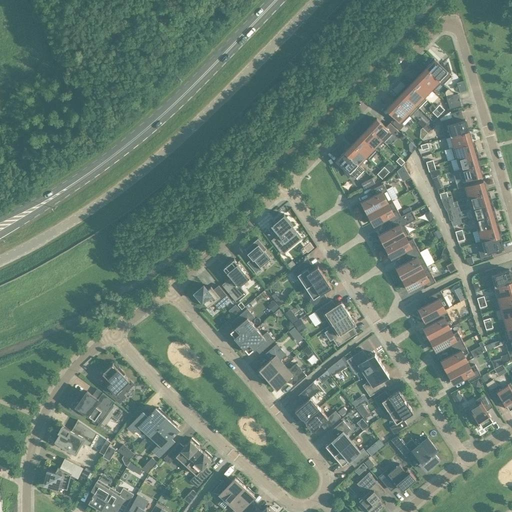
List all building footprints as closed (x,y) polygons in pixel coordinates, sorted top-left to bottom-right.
[(426,67),(444,84),(452,76),(449,73),(450,71),(448,63),(444,67),(435,59),(426,67)] [(444,84),(426,67),(423,71),(421,70),(417,74),(434,90),(442,83),(443,84),(444,84)] [(414,80),(410,83),(424,97),(432,89),(434,91),(434,90),(417,74),(413,78),(414,80)] [(424,97),(410,83),(407,87),(405,86),(401,90),(416,105),(424,97)] [(416,105),(401,90),(397,95),(398,96),(395,100),(410,115),(411,115),(408,113),(416,105)] [(448,102),(460,99),(458,93),(447,96),(448,102)] [(460,99),(448,102),(450,108),(461,105),(460,99)] [(410,115),(395,100),(386,108),(395,117),(391,121),(400,130),(404,125),(402,123),(410,115)] [(436,108),(441,113),(445,110),(440,105),(436,108)] [(441,113),(436,108),(433,112),(438,117),(441,113)] [(446,138),(469,131),(466,119),(454,123),(452,117),(441,121),(446,138)] [(369,127),(384,142),(392,133),(394,135),(399,131),(390,122),(386,127),(377,118),(369,127)] [(423,127),(428,132),(432,129),(427,124),(423,127)] [(364,129),(359,134),(376,150),(377,150),(375,148),(382,140),(384,142),(369,127),(365,130),(364,129)] [(469,131),(446,138),(451,136),(454,147),(451,147),(451,148),(472,142),(469,131)] [(376,150),(359,134),(355,138),(357,139),(353,143),(368,158),(376,150)] [(472,142),(451,148),(455,159),(477,152),(476,146),(474,147),(472,142)] [(368,158),(353,143),(345,151),(360,166),(361,166),(359,164),(366,156),(368,158)] [(337,160),(346,168),(344,170),(348,176),(351,173),(356,178),(364,170),(360,166),(345,151),(337,160)] [(479,158),(477,152),(455,159),(457,158),(460,169),(479,164),(477,158),(479,158)] [(400,157),(396,161),(401,166),(405,162),(400,157)] [(465,186),(472,184),(470,178),(482,175),(479,164),(460,169),(453,171),(458,188),(465,186)] [(384,167),(381,170),(386,175),(390,172),(384,167)] [(386,175),(381,170),(377,174),(382,179),(386,175)] [(375,183),(372,177),(362,183),(364,189),(375,183)] [(484,181),(472,184),(465,186),(469,197),(487,192),(484,181)] [(368,213),(392,200),(384,183),(371,190),(374,195),(362,202),(363,202),(368,212),(368,213)] [(489,197),(487,192),(469,197),(472,208),(492,202),(490,197),(489,197)] [(401,216),(392,200),(368,213),(369,213),(374,223),(373,223),(374,224),(386,217),(389,223),(401,216)] [(494,208),(492,202),(472,208),(475,219),(493,214),(492,208),(494,208)] [(401,216),(389,223),(392,228),(379,235),(380,235),(386,245),(385,245),(385,246),(409,233),(405,225),(416,219),(412,210),(401,216)] [(293,224),(284,214),(278,219),(277,220),(277,221),(272,224),(271,224),(280,235),(278,236),(277,235),(271,240),(282,255),(291,247),(287,243),(298,234),(298,233),(297,234),(296,232),(291,225),(292,225),(293,224)] [(495,219),(493,214),(475,219),(478,230),(498,224),(497,218),(495,219)] [(498,224),(478,230),(481,240),(476,242),(476,243),(500,236),(498,230),(500,230),(498,224)] [(409,234),(409,233),(385,246),(386,246),(391,256),(391,257),(404,250),(406,256),(419,249),(413,239),(408,241),(405,236),(409,234)] [(500,236),(476,243),(481,260),(493,256),(491,250),(503,247),(500,236)] [(258,237),(246,248),(245,247),(253,257),(247,262),(256,273),(263,268),(261,266),(271,258),(265,250),(267,248),(258,237)] [(419,249),(406,256),(409,261),(397,267),(397,268),(398,268),(403,278),(403,279),(427,266),(419,249)] [(240,285),(250,277),(234,258),(223,267),(231,277),(222,284),(237,302),(246,294),(240,285)] [(292,260),(287,264),(291,269),(296,265),(292,260)] [(305,289),(325,276),(318,266),(310,271),(303,261),(292,270),(305,289)] [(427,266),(403,279),(409,289),(408,289),(409,290),(421,283),(424,288),(436,282),(427,266)] [(498,273),(496,267),(485,271),(490,288),(511,281),(511,276),(510,269),(498,273)] [(332,287),(325,276),(305,289),(311,299),(310,300),(314,307),(327,298),(323,292),(332,287)] [(511,293),(511,281),(490,288),(495,287),(498,297),(511,293)] [(201,300),(202,301),(203,301),(208,307),(214,303),(219,309),(230,299),(219,285),(214,289),(211,286),(208,289),(204,284),(195,292),(196,294),(194,295),(200,301),(201,300)] [(441,290),(429,297),(431,302),(419,309),(420,309),(425,319),(425,320),(434,316),(446,309),(450,307),(441,290)] [(250,306),(261,295),(258,292),(247,303),(250,306)] [(511,304),(511,293),(498,297),(501,308),(511,304)] [(331,324),(349,312),(341,301),(334,306),(332,306),(329,301),(315,311),(322,322),(325,320),(329,321),(331,324)] [(511,316),(511,304),(501,308),(504,319),(511,316)] [(301,305),(286,313),(290,320),(305,312),(301,305)] [(238,344),(256,328),(250,321),(255,317),(247,308),(234,319),(239,324),(230,332),(235,337),(233,339),(238,344)] [(446,309),(434,316),(437,321),(424,327),(424,328),(425,328),(431,338),(430,338),(430,339),(451,328),(450,327),(450,328),(447,322),(452,320),(446,309)] [(349,312),(331,324),(326,328),(328,330),(325,332),(331,340),(333,338),(338,346),(352,337),(348,331),(348,329),(356,323),(355,322),(357,321),(353,315),(351,316),(349,312)] [(279,340),(282,345),(292,338),(297,345),(304,340),(293,325),(284,331),(287,335),(279,340)] [(256,328),(238,344),(242,349),(244,347),(249,353),(257,346),(262,351),(275,340),(267,331),(263,335),(256,328)] [(451,328),(430,339),(431,338),(436,349),(436,350),(448,343),(451,348),(463,342),(458,331),(453,334),(450,328),(451,328)] [(499,341),(503,354),(508,353),(504,340),(499,341)] [(463,342),(451,348),(454,354),(442,360),(442,361),(443,360),(448,371),(447,371),(448,371),(468,361),(468,360),(467,361),(464,355),(469,352),(463,342)] [(268,378),(284,365),(281,361),(282,359),(286,354),(277,343),(266,353),(271,359),(260,368),(268,378)] [(481,343),(470,346),(472,354),(483,352),(481,343)] [(366,375),(382,364),(378,358),(375,354),(375,353),(368,358),(366,357),(361,350),(346,360),(355,374),(360,371),(364,372),(366,375)] [(468,361),(448,371),(448,372),(448,371),(454,382),(453,382),(453,383),(466,376),(469,381),(481,375),(475,364),(470,367),(468,361)] [(119,365),(117,367),(113,363),(103,373),(112,382),(109,385),(108,384),(103,389),(106,392),(120,403),(127,396),(124,393),(133,384),(124,374),(126,372),(119,365)] [(284,365),(268,378),(277,388),(288,379),(293,385),(306,374),(296,363),(290,368),(287,368),(284,365)] [(382,364),(366,375),(368,378),(367,382),(363,385),(370,396),(385,386),(382,382),(382,380),(389,375),(386,371),(386,370),(382,364)] [(502,388),(493,379),(486,384),(497,402),(502,399),(510,410),(511,408),(511,385),(510,383),(502,388)] [(313,381),(298,395),(304,402),(295,410),(302,418),(303,418),(305,420),(319,407),(311,397),(320,389),(313,381)] [(389,412),(405,401),(404,399),(405,399),(399,390),(389,396),(385,391),(374,398),(378,404),(382,401),(389,412)] [(87,391),(82,399),(80,397),(76,403),(78,404),(77,405),(88,413),(87,414),(100,423),(107,413),(102,410),(105,406),(110,409),(115,402),(103,392),(98,399),(87,391)] [(475,400),(476,405),(469,410),(475,420),(478,419),(483,427),(493,421),(486,409),(492,405),(485,394),(475,400)] [(407,403),(405,401),(389,412),(396,423),(390,427),(394,434),(407,425),(403,418),(413,412),(408,403),(407,403)] [(151,435),(167,417),(156,407),(153,410),(151,411),(151,412),(148,416),(143,411),(128,427),(134,432),(140,425),(151,435)] [(328,417),(319,407),(305,420),(306,422),(313,431),(320,424),(325,430),(341,417),(335,410),(328,417)] [(178,428),(167,417),(151,435),(160,443),(153,450),(159,456),(174,440),(170,437),(174,433),(175,433),(176,431),(178,428)] [(63,425),(61,429),(60,431),(61,431),(56,440),(68,447),(67,448),(73,451),(74,450),(76,451),(81,443),(83,444),(84,443),(90,446),(97,433),(78,419),(72,430),(63,425)] [(334,455),(351,440),(346,434),(351,429),(343,420),(333,429),(338,435),(326,445),(334,455)] [(388,436),(383,426),(376,429),(380,439),(388,436)] [(402,439),(395,444),(405,457),(414,450),(422,460),(420,462),(426,470),(428,469),(429,470),(435,465),(434,464),(439,459),(433,452),(437,449),(428,437),(418,446),(412,439),(406,444),(402,439)] [(186,465),(201,449),(198,446),(199,444),(192,438),(184,446),(179,442),(164,458),(170,463),(176,456),(186,465)] [(109,445),(111,442),(107,439),(100,452),(104,454),(103,457),(110,461),(116,449),(109,445)] [(360,450),(351,440),(334,455),(342,465),(352,457),(357,464),(369,455),(363,448),(360,450)] [(124,444),(118,451),(129,459),(133,455),(134,454),(124,444)] [(204,451),(201,449),(186,465),(196,474),(190,480),(197,487),(211,471),(205,465),(213,457),(205,450),(204,451)] [(142,464),(133,455),(129,459),(140,467),(142,464)] [(157,462),(152,458),(142,468),(148,473),(157,462)] [(78,477),(83,468),(65,459),(61,467),(58,466),(56,471),(48,469),(44,483),(58,487),(59,486),(67,488),(71,474),(78,477)] [(396,487),(398,485),(402,490),(416,478),(408,468),(405,470),(400,464),(388,473),(386,470),(379,476),(389,488),(394,484),(396,487)] [(139,468),(132,473),(137,482),(145,477),(139,468)] [(365,511),(368,509),(370,511),(377,511),(385,505),(379,499),(381,497),(378,494),(384,489),(368,472),(357,483),(365,492),(363,493),(365,495),(359,500),(362,503),(360,506),(365,511)] [(229,503),(245,486),(243,484),(243,483),(237,477),(237,478),(235,477),(230,483),(227,483),(223,480),(212,492),(222,501),(225,498),(229,503)] [(102,508),(114,489),(98,479),(92,489),(95,491),(93,495),(91,497),(92,497),(90,501),(91,502),(90,503),(96,507),(97,505),(102,508)] [(245,486),(229,503),(235,508),(231,511),(247,511),(253,507),(249,503),(249,501),(254,495),(253,493),(254,492),(248,487),(247,488),(245,486)] [(120,493),(114,489),(102,508),(104,510),(103,511),(104,511),(115,511),(120,503),(126,507),(134,494),(123,487),(120,493)] [(146,511),(142,509),(147,501),(138,495),(127,511),(146,511)] [(182,495),(177,501),(183,507),(189,501),(182,495)]
